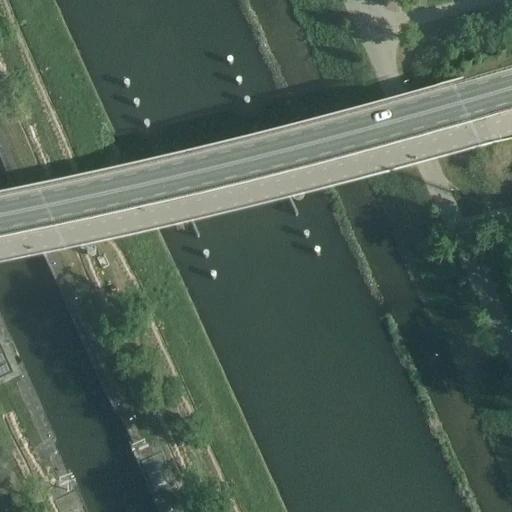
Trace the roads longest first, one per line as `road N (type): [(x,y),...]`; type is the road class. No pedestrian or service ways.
road 1 (primary): [(0,217),(278,156),(511,90)]
road 2 (unclassified): [(0,250),(511,128)]
road 3 (unclassified): [(511,349),(369,33)]
